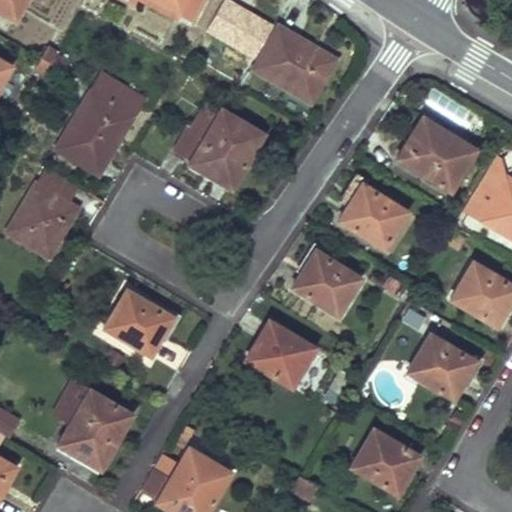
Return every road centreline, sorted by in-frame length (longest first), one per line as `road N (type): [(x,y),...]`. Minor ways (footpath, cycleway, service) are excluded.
road 1 (residential): [(270,240),(139,165),(103,230),(227,305)]
road 2 (residential): [(418,22),(270,240)]
road 3 (residential): [(227,305),(111,511)]
road 4 (residential): [(511,505),(447,470),(511,367)]
